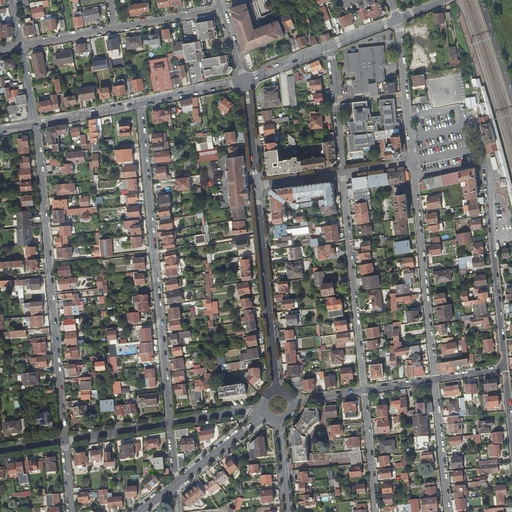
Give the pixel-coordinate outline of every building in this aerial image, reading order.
[(157,0),(160,9),(171,6),(170,2),(169,0),(157,0)] [(264,0),(258,0),(251,2),(253,8),(258,7),(261,16),(269,14),(264,0)] [(356,0),(358,4),(357,4),(359,9),(361,8),(362,10),(366,8),(372,5),(377,3),(376,0),(356,0)] [(384,12),(380,2),(377,3),(372,5),(375,13),(371,14),(373,19),(383,15),(384,12)] [(143,4),(130,7),(132,17),(143,14),(143,13),(150,11),(148,3),(143,4)] [(247,54),(286,38),(285,35),(280,23),(279,23),(275,25),(275,24),(274,24),(264,29),(263,29),(263,30),(260,32),(260,31),(258,32),(257,34),(256,34),(254,30),(251,22),(250,23),(249,20),(250,19),(247,10),(245,10),(244,6),(232,11),(233,15),(232,15),(238,31),(242,41),(247,54)] [(323,8),(320,9),(325,23),(329,21),(323,8)] [(371,19),(366,8),(362,10),(359,11),(363,22),(371,19)] [(43,9),(33,11),(35,20),(44,18),(43,9)] [(99,10),(85,12),(87,23),(97,21),(96,19),(101,18),(99,10)] [(443,11),(433,12),(435,32),(438,32),(437,22),(444,21),(443,11)] [(309,28),(312,27),(307,14),(304,16),(309,28)] [(352,14),(338,20),(342,30),(354,25),(352,21),(355,20),(352,14)] [(290,15),(280,19),(285,33),(289,31),(288,28),(294,25),(290,15)] [(76,27),(84,25),(83,17),(74,19),(76,27)] [(48,21),(50,30),(57,29),(55,20),(48,21)] [(196,24),(200,42),(206,40),(217,38),(213,21),(196,24)] [(26,37),(36,35),(34,22),(26,23),(27,27),(24,28),(26,37)] [(10,25),(0,26),(0,28),(2,38),(12,37),(10,25)] [(320,38),(322,43),(331,39),(326,25),(324,26),(328,35),(320,38)] [(162,31),(164,40),(171,39),(169,30),(162,31)] [(287,34),(285,35),(286,38),(290,48),(295,47),(292,39),(290,40),(287,34)] [(150,36),(144,37),(146,45),(149,44),(150,46),(161,44),(159,35),(151,36),(150,37),(150,36)] [(310,38),(313,47),(319,44),(316,36),(310,38)] [(141,37),(126,40),(128,50),(143,47),(141,37)] [(300,48),(307,45),(305,39),(304,37),(296,40),(300,48)] [(118,40),(107,41),(109,51),(120,49),(118,40)] [(184,46),(185,50),(186,55),(187,63),(203,60),(205,59),(201,42),(184,46)] [(358,80),(356,80),(356,84),(354,84),(356,94),(367,92),(368,97),(371,97),(370,84),(375,83),(389,81),(387,68),(384,69),(383,65),(389,64),(385,43),(359,48),(359,52),(347,54),(350,72),(356,71),(358,80)] [(85,44),(76,46),(77,56),(87,54),(85,44)] [(449,48),(451,66),(461,65),(461,61),(458,62),(458,57),(454,57),(453,54),(455,54),(455,51),(456,51),(456,47),(449,48)] [(56,55),(57,56),(59,65),(59,66),(68,65),(69,68),(75,67),(72,52),(56,55)] [(429,64),(428,53),(421,54),(421,55),(412,56),(413,65),(429,64)] [(33,56),(35,67),(45,65),(43,54),(33,56)] [(227,55),(209,59),(212,77),(229,74),(230,75),(233,68),(230,65),(227,55)] [(168,59),(162,60),(163,66),(165,72),(165,76),(171,75),(168,59)] [(206,78),(212,77),(209,59),(205,59),(203,60),(206,78)] [(12,60),(2,62),(4,70),(14,68),(12,60)] [(149,62),(152,79),(157,78),(157,73),(156,67),(154,61),(149,62)] [(320,61),(309,65),(311,70),(314,69),(316,74),(321,72),(319,67),(322,66),(320,61)] [(45,65),(35,67),(37,79),(47,77),(45,65)] [(185,66),(178,67),(179,72),(181,78),(181,79),(187,78),(185,66)] [(157,78),(152,79),(155,93),(160,92),(161,94),(164,93),(162,82),(171,80),(171,76),(171,75),(165,76),(165,72),(157,73),(157,78)] [(298,73),(294,73),(295,76),(295,83),(305,80),(304,76),(304,75),(298,76),(298,73)] [(416,86),(426,85),(424,74),(414,76),(416,86)] [(288,77),(291,107),(298,106),(297,95),(295,83),(295,76),(288,77)] [(117,96),(130,94),(130,93),(128,83),(128,81),(124,82),(124,80),(119,82),(120,87),(114,88),(115,92),(116,92),(117,96)] [(142,80),(128,83),(130,93),(144,91),(142,80)] [(162,82),(164,93),(174,91),(173,86),(171,80),(162,82)] [(322,89),(321,80),(311,81),(312,90),(322,89)] [(60,81),(55,82),(57,96),(63,95),(60,81)] [(386,85),(388,94),(396,93),(395,83),(386,85)] [(511,203),(511,183),(508,166),(496,123),(485,86),(482,87),(481,87),(481,88),(482,90),(485,103),(480,104),(483,117),(488,115),(490,123),(491,128),(492,129),(493,133),(493,134),(494,138),(496,143),(498,151),(495,152),(496,155),(502,173),(503,179),(506,178),(508,187),(511,199),(511,203)] [(280,106),(278,87),(264,88),(266,107),(280,106)] [(3,89),(4,92),(5,99),(13,97),(14,99),(15,105),(16,105),(26,103),(24,93),(19,94),(17,94),(16,90),(8,92),(7,88),(3,89)] [(79,91),(80,95),(81,101),(96,98),(94,88),(79,91)] [(109,88),(100,90),(102,100),(111,98),(109,88)] [(324,102),(323,93),(316,94),(317,103),(324,102)] [(214,97),(213,94),(203,96),(205,103),(210,102),(211,109),(213,109),(216,108),(214,97)] [(72,105),(81,103),(81,101),(80,95),(65,99),(67,108),(73,107),(72,105)] [(193,98),(182,101),(183,106),(193,104),(193,98)] [(234,104),(226,99),(220,107),(228,113),(234,104)] [(399,123),(396,123),(395,123),(394,120),(396,120),(395,100),(380,101),(381,115),(380,115),(380,116),(372,117),(374,130),(374,132),(400,129),(400,128),(401,128),(401,125),(397,125),(397,124),(399,124),(399,123)] [(51,102),(39,104),(40,111),(43,112),(53,111),(51,102)] [(349,135),(349,138),(374,134),(374,132),(374,130),(372,117),(371,117),(370,109),(368,109),(367,102),(366,102),(353,103),(354,121),(350,122),(350,129),(354,128),(355,134),(349,135)] [(15,105),(7,107),(8,115),(15,114),(18,114),(16,105),(15,105)] [(165,110),(153,113),(155,123),(167,121),(165,110)] [(265,120),(266,120),(273,119),(274,119),(272,110),(263,111),(264,116),(265,116),(265,120)] [(324,128),(322,113),(316,114),(316,112),(311,112),(313,129),(324,128)] [(483,117),(480,118),(482,125),(483,129),(484,135),(486,140),(487,145),(489,153),(495,152),(498,151),(496,143),(494,138),(493,134),(493,133),(492,129),(491,128),(490,123),(488,115),(483,117)] [(131,135),(130,123),(121,124),(122,136),(131,135)] [(276,134),(275,124),(264,126),(266,136),(276,134)] [(67,133),(66,125),(57,127),(58,135),(67,133)] [(82,138),(83,148),(92,147),(92,143),(87,144),(86,135),(85,135),(84,134),(86,134),(84,126),(80,127),(82,137),(82,138)] [(57,127),(48,129),(49,145),(57,144),(57,138),(59,138),(58,135),(57,127)] [(79,138),(82,138),(82,137),(80,127),(72,129),(74,137),(79,136),(79,138)] [(401,137),(400,135),(400,129),(374,132),(374,134),(375,140),(376,140),(385,139),(388,139),(401,137)] [(227,144),(245,141),(244,130),(227,133),(229,143),(227,143),(227,144)] [(335,141),(334,132),(324,133),(325,142),(335,141)] [(161,141),(164,141),(163,133),(153,134),(155,142),(158,142),(158,143),(161,143),(161,141)] [(374,134),(349,138),(350,152),(363,151),(362,148),(376,147),(375,140),(374,134)] [(215,148),(213,135),(210,136),(196,138),(197,142),(197,144),(197,147),(198,151),(198,159),(199,162),(199,163),(220,160),(219,147),(215,148)] [(18,140),(19,148),(21,147),(21,153),(30,153),(28,136),(23,137),(24,139),(18,140)] [(380,160),(400,157),(403,152),(403,151),(406,151),(405,136),(401,137),(388,139),(390,145),(391,145),(391,148),(387,148),(385,139),(376,140),(376,142),(381,142),(381,146),(378,146),(380,160)] [(165,149),(164,142),(164,141),(161,141),(161,143),(158,143),(155,144),(156,150),(165,149)] [(337,162),(335,141),(325,142),(324,143),(325,149),(323,150),(323,151),(323,152),(323,153),(324,153),(325,153),(325,155),(314,157),(313,159),(304,161),(305,170),(333,166),(337,162)] [(277,142),(267,144),(267,151),(278,149),(277,142)] [(227,158),(240,156),(238,148),(234,148),(233,147),(230,147),(231,151),(229,152),(230,155),(221,156),(222,159),(227,158)] [(270,174),(271,175),(292,172),(291,160),(291,154),(290,152),(289,152),(289,157),(288,157),(288,160),(286,160),(287,161),(283,161),(282,157),(281,158),(280,149),(278,149),(267,151),(270,174)] [(81,161),(86,161),(85,157),(88,157),(88,153),(85,153),(84,150),(80,151),(80,153),(76,154),(76,152),(69,153),(69,158),(68,158),(69,163),(70,163),(76,162),(76,159),(80,159),(81,161)] [(169,151),(155,152),(156,162),(170,161),(169,151)] [(230,183),(249,180),(246,155),(240,156),(227,158),(230,183)] [(24,158),(24,157),(20,157),(21,161),(25,160),(25,163),(21,164),(22,168),(31,168),(30,157),(24,158)] [(305,170),(304,161),(300,161),(300,157),(295,158),(295,159),(291,160),(292,172),(305,170)] [(495,157),(490,158),(494,170),(499,169),(495,157)] [(58,164),(51,165),(51,173),(62,172),(62,166),(67,166),(67,170),(71,169),(70,163),(69,163),(58,164)] [(137,176),(136,166),(124,167),(125,177),(137,176)] [(160,179),(160,181),(171,180),(171,175),(167,176),(165,166),(157,168),(158,179),(160,179)] [(481,179),(480,171),(476,168),(460,172),(462,182),(466,181),(467,185),(469,196),(470,196),(471,200),(472,199),(480,198),(478,180),(481,179)] [(31,169),(20,170),(21,181),(32,180),(31,169)] [(406,183),(405,171),(389,174),(390,185),(406,183)] [(462,182),(460,172),(424,179),(420,184),(421,191),(462,182)] [(370,187),(390,185),(389,174),(368,177),(370,187)] [(192,177),(175,179),(177,192),(193,189),(192,177)] [(368,177),(353,179),(356,202),(371,199),(370,187),(368,177)] [(137,178),(123,179),(124,188),(133,188),(133,189),(138,189),(137,178)] [(508,187),(506,178),(503,179),(500,180),(502,188),(508,187)] [(244,206),(251,205),(249,180),(230,183),(232,208),(233,208),(244,206)] [(32,182),(22,183),(23,191),(33,190),(32,182)] [(76,182),(58,184),(59,194),(77,193),(76,182)] [(335,185),(332,182),(295,187),(297,199),(297,202),(308,200),(307,198),(322,196),(323,198),(321,198),(321,201),(298,204),(298,209),(303,209),(322,206),(337,204),(341,204),(340,195),(336,196),(335,185)] [(395,186),(390,186),(391,196),(396,196),(407,194),(406,186),(398,187),(399,191),(396,191),(395,186)] [(295,187),(274,190),(271,192),(273,213),(286,211),(284,201),(297,199),(295,187)] [(126,195),(127,206),(136,205),(136,200),(139,199),(138,194),(126,195)] [(409,219),(407,194),(396,196),(398,221),(407,219),(409,219)] [(160,196),(161,206),(171,205),(169,195),(160,196)] [(34,205),(33,196),(12,197),(12,203),(22,203),(22,206),(34,205)] [(89,196),(81,197),(82,205),(89,205),(89,196)] [(440,196),(428,198),(430,209),(442,207),(440,196)] [(55,211),(68,209),(68,199),(54,201),(55,211)] [(369,212),(368,203),(356,204),(358,214),(369,212)] [(337,204),(322,206),(322,212),(326,211),(327,215),(336,214),(335,209),(337,208),(337,204)] [(481,214),(479,204),(473,205),(469,206),(471,215),(481,214)] [(127,217),(127,220),(141,219),(140,206),(129,207),(130,217),(127,217)] [(162,220),(172,219),(170,206),(160,208),(162,220)] [(246,219),(244,206),(233,208),(235,221),(239,220),(246,219)] [(97,212),(96,207),(68,209),(55,211),(56,223),(66,222),(65,211),(67,211),(67,215),(97,212)] [(30,228),(41,227),(41,225),(34,225),(34,226),(33,226),(32,223),(31,223),(31,221),(32,221),(34,221),(34,217),(32,217),(31,211),(17,212),(18,220),(19,229),(30,228)] [(371,222),(369,212),(358,214),(359,224),(371,222)] [(427,215),(429,224),(439,222),(437,212),(432,213),(432,214),(427,215)] [(283,220),(282,215),(282,214),(274,214),(275,223),(283,222),(283,220)] [(174,227),(172,218),(172,219),(162,220),(161,220),(163,229),(169,228),(170,229),(172,229),(171,227),(174,227)] [(398,221),(394,221),(396,236),(409,234),(407,219),(398,221)] [(474,230),(483,229),(482,219),(471,221),(471,223),(473,223),(474,230)] [(235,221),(230,222),(230,228),(234,227),(235,234),(248,232),(247,227),(246,227),(245,221),(239,222),(239,220),(235,221)] [(429,224),(430,232),(444,229),(443,221),(439,222),(429,224)] [(72,233),(76,233),(76,225),(61,226),(61,235),(72,235),(72,233)] [(141,225),(132,226),(133,234),(142,233),(141,225)] [(291,234),(288,234),(286,234),(286,236),(301,234),(300,225),(290,226),(291,228),(291,234)] [(338,225),(326,226),(328,241),(340,240),(338,225)] [(372,225),(362,226),(364,235),(373,233),(372,225)] [(17,229),(18,237),(19,246),(32,246),(31,236),(30,236),(29,232),(31,232),(30,228),(19,229),(17,229)] [(288,234),(288,228),(275,229),(276,237),(280,237),(285,236),(285,234),(286,234),(288,234)] [(174,239),(174,237),(173,232),(163,234),(164,241),(174,239)] [(471,232),(456,234),(457,239),(457,240),(460,240),(460,245),(472,243),(471,232)] [(195,236),(196,244),(207,242),(206,234),(195,236)] [(67,235),(62,236),(62,238),(57,238),(58,248),(68,247),(67,235)] [(293,239),(292,235),(285,236),(280,237),(281,241),(279,242),(280,246),(289,245),(288,243),(292,242),(292,240),(293,239)] [(142,237),(132,238),(133,247),(143,246),(142,241),(143,241),(143,238),(142,238),(142,237)] [(315,237),(310,237),(311,245),(311,247),(317,246),(318,246),(317,239),(315,239),(315,237)] [(101,256),(113,255),(112,239),(108,239),(100,240),(100,244),(101,256)] [(175,246),(174,239),(164,241),(165,248),(175,246)] [(248,239),(238,241),(239,249),(249,247),(248,239)] [(364,242),(365,251),(371,250),(372,250),(371,241),(364,242)] [(410,241),(395,243),(397,254),(407,252),(407,251),(411,250),(410,241)] [(476,255),(485,254),(483,242),(474,244),(476,255)] [(333,248),(332,244),(324,245),(325,253),(328,253),(328,255),(335,254),(334,248),(333,248)] [(441,244),(431,245),(432,255),(442,254),(441,244)] [(318,251),(317,246),(311,247),(312,254),(312,256),(320,255),(320,250),(318,251)] [(27,248),(28,260),(29,260),(35,260),(35,255),(37,255),(36,247),(27,248)] [(72,249),(72,247),(68,247),(58,248),(59,258),(69,257),(69,250),(72,249)] [(290,248),(292,260),(301,259),(300,247),(290,248)] [(372,259),(371,250),(365,251),(360,251),(361,256),(362,261),(372,259)] [(178,260),(177,252),(166,254),(167,261),(178,260)] [(487,266),(485,254),(476,255),(459,258),(460,262),(470,261),(470,263),(474,262),(474,268),(487,266)] [(138,272),(146,271),(144,258),(134,259),(135,270),(137,270),(138,272)] [(405,271),(415,270),(413,258),(403,259),(404,265),(401,265),(401,269),(404,269),(405,271)] [(35,260),(29,260),(30,270),(40,269),(39,259),(35,260)] [(167,261),(169,269),(167,269),(168,277),(182,274),(180,259),(178,260),(167,261)] [(251,270),(250,261),(242,262),(243,271),(251,270)] [(288,272),(289,279),(303,277),(301,262),(289,264),(290,272),(288,272)] [(373,263),(361,265),(363,274),(375,272),(373,263)] [(71,266),(59,267),(60,277),(72,276),(71,266)] [(251,270),(243,271),(244,278),(243,278),(243,281),(245,280),(245,282),(253,281),(252,274),(251,270)] [(407,284),(409,284),(416,282),(415,275),(418,275),(417,270),(406,272),(407,284)] [(452,270),(434,273),(435,277),(437,277),(437,283),(453,280),(452,270)] [(314,273),(314,278),(315,286),(323,285),(326,285),(324,272),(318,273),(314,273)] [(145,284),(144,274),(130,275),(131,286),(145,284)] [(379,284),(377,275),(364,277),(365,286),(379,284)] [(486,275),(475,276),(477,285),(488,284),(486,275)] [(80,281),(80,277),(70,278),(70,279),(61,280),(62,289),(65,289),(65,290),(70,290),(70,288),(71,288),(71,282),(80,281)] [(41,290),(40,279),(23,281),(23,285),(31,284),(31,281),(32,281),(33,291),(41,290)] [(181,280),(167,282),(169,291),(174,290),(174,289),(182,287),(181,280)] [(23,285),(23,281),(12,281),(12,287),(13,296),(16,295),(15,287),(23,286),(23,285)] [(288,282),(280,283),(281,292),(289,292),(288,282)] [(251,293),(249,283),(239,285),(240,295),(251,293)] [(326,285),(323,285),(324,297),(335,295),(334,284),(326,285)] [(407,284),(397,285),(398,294),(410,292),(409,284),(407,284)] [(63,297),(63,300),(72,299),(79,299),(79,294),(73,295),(72,291),(62,292),(62,297),(63,297)] [(383,309),(381,291),(369,292),(369,299),(373,298),(374,309),(383,309)] [(181,292),(168,294),(170,304),(183,302),(181,292)] [(446,293),(436,295),(437,303),(447,301),(446,293)] [(401,310),(403,310),(403,308),(398,308),(397,298),(391,299),(392,312),(397,311),(401,310)] [(491,298),(489,298),(479,299),(469,301),(465,302),(465,306),(476,304),(486,303),(491,302),(491,298)] [(79,299),(72,299),(72,304),(69,304),(62,304),(63,308),(64,308),(73,307),(78,306),(82,306),(85,306),(84,302),(81,302),(81,299),(79,299)] [(212,302),(212,300),(206,301),(207,310),(209,310),(209,311),(207,312),(207,314),(205,315),(205,316),(211,315),(214,314),(212,302)] [(244,309),(253,308),(252,303),(250,303),(250,300),(242,301),(244,309)] [(286,301),(283,301),(284,309),(295,308),(294,300),(286,301)] [(345,308),(344,300),(329,302),(330,310),(329,311),(330,318),(344,316),(343,309),(345,308)] [(150,311),(149,302),(139,303),(140,312),(150,311)] [(32,310),(33,318),(38,317),(37,312),(43,312),(42,303),(25,304),(22,304),(23,312),(27,312),(27,311),(32,310)] [(486,303),(476,304),(477,308),(475,309),(476,313),(478,312),(478,314),(487,312),(486,303)] [(452,304),(438,306),(440,321),(454,319),(452,304)] [(74,315),(73,307),(64,308),(65,316),(74,315)] [(171,321),(182,320),(180,308),(170,310),(171,321)] [(245,312),(246,317),(247,321),(255,320),(254,314),(252,315),(252,311),(245,312)] [(392,312),(389,312),(390,321),(399,319),(397,311),(392,312)] [(417,311),(407,313),(409,323),(418,322),(420,320),(420,316),(418,315),(417,311)] [(139,312),(129,314),(130,325),(135,324),(135,322),(140,322),(139,312)] [(297,314),(289,315),(288,315),(289,326),(298,325),(297,314)] [(33,318),(31,318),(31,322),(31,328),(44,327),(43,317),(38,317),(33,318)] [(483,318),(473,319),(471,320),(472,326),(475,326),(476,324),(484,323),(485,328),(492,327),(491,323),(490,323),(489,317),(483,318)] [(76,320),(65,321),(66,331),(77,330),(76,320)] [(255,320),(247,321),(249,332),(257,330),(255,320)] [(181,321),(171,323),(172,331),(182,330),(181,321)] [(349,331),(347,321),(337,322),(338,332),(349,331)] [(390,334),(390,338),(395,337),(394,327),(393,323),(391,323),(391,324),(388,324),(389,327),(386,328),(386,334),(390,334)] [(434,326),(434,329),(439,328),(440,332),(441,332),(441,334),(447,333),(446,324),(434,326)] [(381,336),(379,326),(367,328),(369,338),(381,336)] [(396,349),(402,348),(402,342),(399,342),(397,326),(394,327),(395,337),(396,346),(396,349)] [(108,329),(108,333),(109,343),(109,345),(111,344),(111,342),(117,341),(115,331),(116,331),(115,328),(108,329)] [(140,337),(141,339),(141,340),(152,339),(151,331),(142,332),(142,337),(140,337)] [(192,331),(178,333),(178,336),(172,336),(173,345),(179,345),(179,344),(184,344),(184,342),(192,341),(192,331)] [(287,337),(279,337),(280,341),(296,339),(296,336),(295,336),(294,331),(286,332),(287,337)] [(67,333),(67,341),(69,340),(70,347),(78,346),(78,342),(77,332),(67,333)] [(349,338),(355,337),(354,332),(338,335),(339,345),(337,345),(337,349),(345,348),(345,343),(349,342),(349,338)] [(248,338),(249,348),(258,346),(256,337),(248,338)] [(494,350),(493,339),(483,340),(484,351),(494,350)] [(378,340),(369,341),(370,349),(379,347),(378,340)] [(443,345),(444,354),(454,353),(454,350),(455,349),(456,353),(459,353),(457,342),(443,345)] [(40,357),(47,356),(46,343),(36,344),(37,354),(40,353),(40,357)] [(153,353),(152,343),(140,344),(141,354),(153,353)] [(296,351),(296,349),(296,347),(295,347),(294,343),(287,344),(288,347),(286,347),(287,352),(296,351)] [(390,366),(398,365),(397,355),(396,349),(396,346),(390,347),(391,353),(388,354),(388,349),(383,350),(384,357),(386,357),(387,360),(390,360),(390,366)] [(406,352),(409,352),(408,347),(402,348),(396,349),(397,355),(406,354),(406,352)] [(67,349),(68,359),(83,357),(82,352),(79,353),(79,348),(67,349)] [(182,348),(173,349),(174,355),(177,355),(178,356),(184,355),(182,348)] [(250,353),(242,355),(242,362),(245,361),(260,359),(258,349),(249,351),(250,353)] [(297,356),(297,353),(296,351),(287,352),(288,363),(297,362),(296,359),(300,359),(300,355),(297,356)] [(344,357),(343,351),(332,352),(332,353),(330,353),(331,357),(333,357),(334,364),(343,363),(342,357),(344,357)] [(153,353),(141,354),(141,359),(143,359),(143,362),(154,361),(153,353)] [(416,357),(412,357),(413,361),(413,365),(413,367),(421,366),(420,356),(418,357),(418,355),(415,355),(416,357)] [(47,358),(38,359),(39,368),(48,367),(47,358)] [(184,358),(174,360),(176,370),(185,368),(184,358)] [(440,373),(447,372),(446,367),(462,364),(469,363),(468,358),(438,363),(438,372),(439,373),(440,373)] [(246,368),(245,361),(242,362),(241,362),(231,363),(232,370),(246,368)] [(107,370),(106,362),(97,363),(98,371),(107,370)] [(301,363),(288,364),(289,376),(300,375),(299,366),(301,366),(301,363)] [(77,365),(69,366),(69,374),(76,373),(77,376),(80,376),(79,370),(82,370),(82,368),(85,368),(84,364),(76,364),(77,365)] [(383,372),(383,364),(371,365),(372,379),(384,378),(384,376),(387,375),(387,371),(383,372)] [(154,369),(153,366),(145,367),(146,379),(156,378),(155,369),(154,369)] [(413,367),(414,376),(424,374),(424,371),(422,371),(421,366),(413,367)] [(247,378),(255,386),(262,379),(261,369),(257,370),(256,368),(253,369),(253,370),(250,370),(251,376),(249,378),(248,377),(247,378)] [(353,369),(342,370),(343,381),(354,380),(353,369)] [(186,381),(184,371),(176,372),(177,383),(186,381)] [(28,374),(22,374),(23,382),(25,382),(26,386),(38,385),(37,373),(34,373),(28,374)] [(197,389),(197,393),(202,392),(202,390),(207,390),(207,388),(210,388),(209,381),(210,381),(210,374),(204,375),(205,380),(196,381),(196,382),(197,389)] [(293,379),(294,385),(300,391),(316,389),(314,380),(303,381),(302,377),(293,379)] [(335,377),(326,378),(327,388),(336,386),(335,377)] [(156,378),(146,379),(147,388),(157,387),(156,378)] [(497,380),(485,381),(486,391),(498,390),(497,380)] [(114,394),(122,393),(121,382),(115,382),(113,382),(114,394)] [(81,383),(82,391),(90,391),(92,391),(91,383),(81,383)] [(188,395),(187,384),(177,385),(178,395),(182,394),(182,396),(188,395)] [(245,385),(221,389),(222,399),(247,395),(245,385)] [(477,385),(466,386),(467,395),(478,394),(477,385)] [(444,388),(444,397),(459,396),(458,387),(444,388)] [(90,391),(82,391),(83,400),(91,400),(90,391)] [(136,396),(137,403),(141,402),(140,401),(146,400),(147,405),(158,404),(157,394),(136,396)] [(498,396),(487,397),(489,409),(495,408),(495,406),(499,406),(498,396)] [(462,412),(459,413),(459,416),(467,416),(466,411),(465,398),(461,399),(462,412)] [(395,413),(393,413),(393,417),(394,417),(400,416),(402,416),(401,399),(399,399),(399,401),(396,401),(396,399),(391,400),(392,407),(396,406),(397,414),(395,415),(395,413)] [(115,413),(114,400),(102,401),(102,412),(111,411),(111,414),(115,413)] [(450,414),(459,413),(458,401),(449,402),(450,414)] [(434,413),(433,402),(416,404),(417,410),(410,411),(410,415),(415,415),(427,413),(434,413)] [(358,418),(357,403),(346,404),(347,419),(358,418)] [(136,414),(135,405),(126,406),(127,415),(136,414)] [(85,406),(75,408),(77,417),(87,415),(85,406)] [(118,416),(127,415),(126,406),(117,407),(118,416)] [(388,417),(387,406),(379,407),(378,408),(377,408),(377,419),(379,418),(388,417)] [(326,407),(327,418),(338,417),(337,407),(326,407)] [(296,463),(309,462),(307,446),(307,442),(308,438),(309,434),(310,432),(312,430),(314,427),(317,425),(321,423),(319,409),(308,410),(306,417),(305,421),(303,423),(301,426),(298,429),(296,431),(293,432),(296,463)] [(428,425),(427,413),(415,415),(416,426),(428,425)] [(51,426),(50,414),(44,415),(45,416),(38,416),(39,424),(43,424),(43,426),(46,426),(51,426)] [(459,416),(449,417),(449,425),(462,424),(463,423),(463,419),(459,419),(459,416)] [(388,421),(388,417),(379,418),(380,433),(391,432),(389,420),(388,421)] [(21,431),(26,431),(25,419),(20,419),(20,421),(4,423),(5,434),(21,432),(21,431)] [(493,420),(479,422),(480,434),(493,433),(494,433),(493,420)] [(449,425),(450,435),(463,434),(462,424),(449,425)] [(342,433),(341,425),(336,426),(331,426),(332,434),(342,433)] [(429,436),(428,425),(416,426),(417,438),(420,437),(428,437),(429,436)] [(189,435),(188,429),(176,431),(176,439),(182,438),(182,437),(189,435)] [(213,431),(200,433),(202,444),(211,442),(210,440),(214,439),(213,431)] [(503,443),(502,432),(494,433),(493,433),(494,444),(503,443)] [(462,444),(461,439),(461,437),(450,438),(451,447),(456,446),(456,445),(462,444)] [(194,438),(182,440),(183,451),(196,450),(194,438)] [(266,457),(265,438),(259,438),(251,444),(251,449),(256,449),(257,453),(252,454),(252,459),(266,457)] [(350,439),(350,440),(351,447),(353,447),(353,452),(361,451),(360,438),(350,439)] [(160,447),(159,439),(146,441),(148,450),(160,447)] [(394,441),(381,442),(382,453),(395,451),(394,441)] [(495,444),(489,445),(491,456),(501,455),(500,446),(495,446),(495,444)] [(135,457),(133,445),(122,447),(123,454),(120,455),(121,460),(135,457)] [(101,451),(88,452),(88,458),(89,465),(89,469),(93,469),(93,463),(101,462),(101,451)] [(427,451),(423,451),(424,465),(433,464),(433,462),(434,462),(433,453),(427,453),(427,451)] [(352,458),(352,456),(351,452),(330,454),(310,456),(311,462),(352,458)] [(111,453),(104,453),(106,467),(117,466),(116,459),(111,459),(111,453)] [(89,465),(88,458),(86,458),(86,454),(75,454),(76,466),(89,465)] [(406,454),(401,455),(402,458),(404,458),(404,462),(402,462),(402,463),(395,464),(396,468),(407,467),(406,454)] [(462,455),(453,456),(453,458),(452,458),(453,468),(463,467),(462,455)] [(390,466),(389,456),(380,457),(381,467),(390,466)] [(12,464),(11,458),(8,459),(9,466),(11,478),(14,477),(14,472),(17,471),(16,464),(12,464)] [(56,458),(47,459),(47,472),(57,471),(56,458)] [(157,470),(164,469),(163,458),(153,459),(154,465),(156,464),(157,470)] [(28,471),(44,469),(43,460),(35,462),(35,463),(33,464),(33,461),(27,462),(28,471)] [(17,464),(21,485),(29,483),(28,474),(25,475),(23,462),(17,464)] [(229,463),(225,466),(231,475),(238,469),(233,462),(230,464),(229,463)] [(481,482),(481,485),(487,484),(486,475),(489,473),(498,472),(497,464),(490,465),(479,466),(480,469),(480,478),(481,480),(481,482)] [(250,466),(251,478),(254,477),(254,474),(260,474),(259,465),(250,466)] [(351,468),(352,478),(362,477),(361,467),(351,468)] [(391,469),(381,470),(382,479),(391,478),(391,469)] [(465,473),(464,470),(455,471),(455,473),(453,473),(454,481),(464,481),(464,479),(466,479),(465,475),(463,475),(463,473),(465,473)] [(217,475),(213,478),(215,479),(220,486),(229,478),(223,471),(217,476),(217,475)] [(300,483),(308,483),(308,476),(305,476),(304,472),(299,473),(300,483)] [(149,490),(160,481),(153,474),(143,482),(149,490)] [(272,476),(262,477),(263,486),(273,485),(272,476)] [(215,479),(205,487),(211,495),(221,487),(220,486),(215,479)] [(436,498),(435,483),(425,484),(426,499),(436,498)] [(300,484),(301,494),(312,493),(311,490),(306,490),(305,484),(300,484)] [(392,493),(392,494),(395,493),(394,491),(393,487),(391,487),(391,486),(388,486),(388,484),(382,485),(383,494),(392,493)] [(191,492),(182,498),(190,508),(197,502),(196,500),(204,494),(203,493),(204,492),(202,489),(201,490),(198,486),(197,487),(196,485),(190,490),(191,492)] [(506,485),(497,486),(499,505),(505,504),(504,495),(507,495),(506,485)] [(137,486),(127,487),(128,497),(132,497),(132,495),(138,495),(137,486)] [(274,501),(273,488),(258,489),(258,492),(262,492),(263,504),(270,504),(270,501),(274,501)] [(108,489),(99,490),(99,492),(100,505),(105,504),(105,501),(109,500),(108,495),(108,489)] [(88,493),(79,493),(80,502),(85,502),(85,503),(87,503),(87,502),(89,501),(88,493)] [(60,505),(58,494),(47,495),(48,507),(55,507),(55,505),(60,505)] [(392,494),(383,495),(384,504),(386,504),(386,505),(392,504),(392,503),(393,503),(392,494)] [(112,495),(108,495),(109,500),(109,504),(109,509),(118,508),(118,506),(124,505),(123,496),(113,497),(112,495)] [(312,495),(301,496),(302,506),(316,505),(315,495),(312,495)] [(202,507),(204,511),(211,508),(209,505),(213,504),(209,497),(206,499),(206,500),(201,503),(203,507),(202,507)] [(429,511),(438,511),(436,498),(426,499),(422,499),(423,511),(429,511)] [(465,499),(456,500),(457,510),(457,511),(466,511),(467,511),(467,509),(465,499)]
